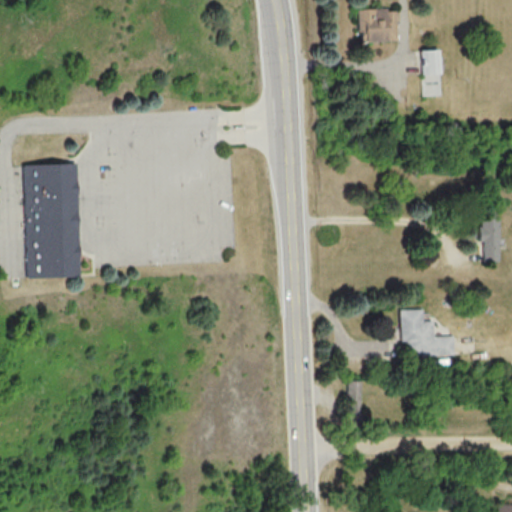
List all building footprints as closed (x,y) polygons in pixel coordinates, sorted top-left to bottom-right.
[(356,9),(357,41),(395,40),(394,8),(356,9)] [(439,95),(438,49),(419,49),(421,95),(439,95)] [(21,163),(74,161),(78,276),(24,277),(21,163)] [(478,241),(483,241),(482,260),(497,260),(498,217),(479,217),(478,241)] [(452,354),(452,335),(432,336),(432,320),(422,320),(422,308),(399,309),(400,341),(405,341),(405,355),(452,354)] [(360,380),(348,380),(347,424),(359,424),(360,380)] [(495,511),(511,511),(511,500),(496,501),(495,511)]
